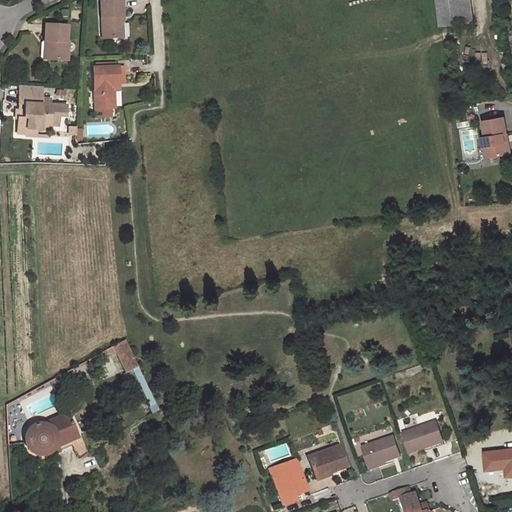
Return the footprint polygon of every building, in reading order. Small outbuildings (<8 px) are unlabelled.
[(108,1),(100,1),(102,38),(119,37),(118,17),(122,17),(121,0),(115,0),(108,1)] [(470,0),(436,0),(440,25),(473,21),(470,0)] [(122,17),(118,17),(119,37),(128,37),(127,23),(122,24),(122,17)] [(67,26),(45,25),(45,41),(48,42),(47,59),(67,60),(68,42),(66,42),(67,26)] [(48,42),(45,41),(43,41),(41,43),(40,57),(42,59),(47,59),(48,42)] [(95,68),(92,68),(94,109),(110,109),(109,83),(118,83),(118,67),(115,67),(105,67),(95,68)] [(118,83),(109,83),(110,109),(114,108),(113,89),(119,89),(118,83)] [(42,87),(19,86),(18,104),(24,105),(24,111),(23,119),(18,118),(18,119),(17,134),(25,134),(26,134),(26,129),(35,129),(40,125),(51,126),(58,126),(58,116),(65,116),(66,105),(49,104),(50,99),(41,99),(42,87)] [(24,111),(16,111),(15,119),(18,119),(18,118),(23,119),(24,111)] [(504,117),(483,121),(485,137),(482,137),(484,147),(487,146),(489,157),(502,155),(501,152),(510,150),(508,141),(505,142),(504,134),(507,133),(504,117)] [(125,340),(105,350),(108,356),(116,352),(126,373),(135,368),(138,367),(125,340)] [(138,367),(135,368),(151,400),(153,399),(138,367)] [(77,437),(67,413),(42,423),(38,423),(35,424),(33,425),(30,427),(27,429),(25,432),(24,435),(24,438),(24,442),(26,447),(28,450),(30,452),(36,455),(40,455),(44,455),(49,453),(51,451),(54,448),(58,446),(74,439),(77,437)] [(436,422),(402,433),(409,454),(424,449),(437,444),(434,434),(440,432),(436,422)] [(440,432),(434,434),(437,444),(424,449),(425,452),(444,445),(440,432)] [(82,435),(80,436),(81,440),(75,442),(80,458),(90,452),(82,435)] [(393,436),(362,447),(368,465),(384,459),(385,462),(400,457),(393,436)] [(339,445),(307,456),(313,475),(327,470),(328,472),(346,466),(339,445)] [(49,453),(44,455),(46,459),(53,456),(55,453),(60,450),(58,446),(54,448),(51,451),(49,453)] [(505,476),(511,474),(511,448),(483,452),(485,469),(504,467),(505,476)] [(261,450),(255,452),(257,458),(263,456),(261,450)] [(384,459),(368,465),(370,470),(386,465),(385,462),(384,459)] [(295,460),(274,467),(285,498),(279,500),(281,505),(289,503),(287,497),(295,495),(306,491),(295,460)] [(274,467),(269,469),(279,500),(285,498),(274,467)] [(327,470),(313,475),(315,480),(329,475),(328,472),(327,470)] [(409,487),(390,493),(393,501),(402,498),(406,511),(427,511),(430,511),(431,511),(428,503),(420,506),(416,492),(411,494),(409,487)] [(295,495),(287,497),(289,503),(297,500),(295,495)]
